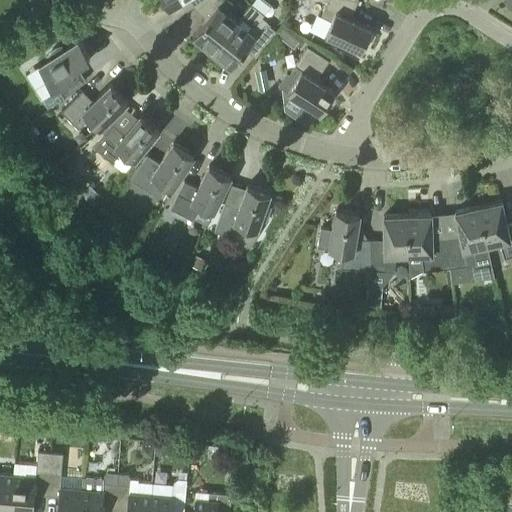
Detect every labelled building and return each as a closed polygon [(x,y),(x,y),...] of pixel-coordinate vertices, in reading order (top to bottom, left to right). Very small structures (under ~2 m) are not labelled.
[(182,0),(190,0),(196,9),(206,0),(165,0),(169,7),(182,0)] [(225,0),(206,0),(196,9),(207,18),(193,35),(200,41),(199,43),(211,52),(237,20),(236,19),(226,11),(232,5),(225,0)] [(350,18),(358,0),(327,0),(321,16),(331,20),(325,34),(327,35),(326,38),(342,45),(343,42),(361,50),(372,27),(350,18)] [(263,14),(251,4),(250,3),(236,19),(237,20),(211,52),(222,62),(223,60),(231,66),(245,49),(255,58),(277,32),(260,18),(263,14)] [(39,65),(42,69),(53,86),(80,69),(77,64),(90,56),(79,39),(63,49),(61,47),(56,48),(52,51),(48,55),(50,58),(39,65)] [(329,60),(307,46),(288,74),(296,79),(288,91),(290,93),(289,94),(288,95),(303,105),(304,104),(303,103),(304,102),(321,113),(335,91),(316,79),(329,60)] [(80,69),(56,84),(64,97),(87,79),(80,69)] [(90,119),(99,128),(128,101),(111,83),(93,100),(83,90),(61,110),(79,128),(90,119)] [(141,114),(124,133),(113,124),(94,147),(113,163),(124,151),(134,159),(159,130),(141,114)] [(19,122),(23,128),(31,122),(26,116),(19,122)] [(39,132),(32,123),(24,129),(31,138),(39,132)] [(173,142),(160,162),(147,154),(131,179),(152,193),(161,181),(173,188),(194,155),(173,142)] [(71,170),(66,165),(59,173),(67,181),(71,176),(71,170)] [(209,165),(198,187),(184,180),(171,207),(193,218),(201,205),(214,211),(231,176),(209,165)] [(238,239),(244,225),(257,229),(261,219),(266,220),(272,205),(266,203),(270,192),(247,184),(239,207),(225,202),(214,230),(238,239)] [(511,254),(511,222),(507,225),(501,201),(478,206),(486,244),(487,244),(499,241),(504,257),(511,254)] [(446,237),(451,281),(477,278),(475,263),(476,263),(475,258),(489,255),(487,244),(486,244),(478,206),(455,211),(460,235),(446,237)] [(366,284),(367,284),(368,269),(370,239),(355,238),(359,213),(335,209),(332,228),(321,226),(317,246),(342,250),(341,267),(367,269),(366,284)] [(368,269),(367,284),(381,285),(393,270),(394,270),(395,254),(407,253),(408,277),(409,277),(408,253),(407,214),(383,215),(384,240),(370,239),(368,269)] [(451,281),(446,237),(432,238),(431,214),(407,214),(408,253),(409,277),(423,269),(423,270),(449,267),(451,281)] [(201,269),(205,261),(195,256),(191,265),(201,269)] [(423,315),(422,305),(412,306),(412,315),(423,315)] [(156,446),(156,454),(165,454),(165,447),(165,446),(157,445),(156,446)] [(150,459),(151,448),(140,447),(139,454),(143,458),(150,459)] [(38,451),(36,468),(36,476),(14,474),(10,511),(32,511),(34,494),(47,495),(50,452),(38,451)] [(59,486),(61,471),(63,454),(50,452),(47,495),(59,496),(57,511),(79,511),(83,476),(82,476),(80,488),(59,486)] [(214,454),(213,466),(228,467),(229,455),(214,454)] [(115,509),(118,472),(106,471),(103,474),(103,478),(83,476),(79,511),(102,511),(103,508),(115,509)] [(126,473),(118,472),(115,509),(127,510),(126,511),(149,511),(151,494),(129,492),(129,485),(129,484),(129,477),(126,473)] [(0,511),(7,511),(10,511),(14,474),(0,473),(0,511)] [(174,483),(173,488),(172,496),(151,494),(149,511),(183,511),(187,479),(179,478),(174,483)] [(229,511),(231,493),(230,493),(209,491),(208,499),(195,498),(193,511),(229,511)]
